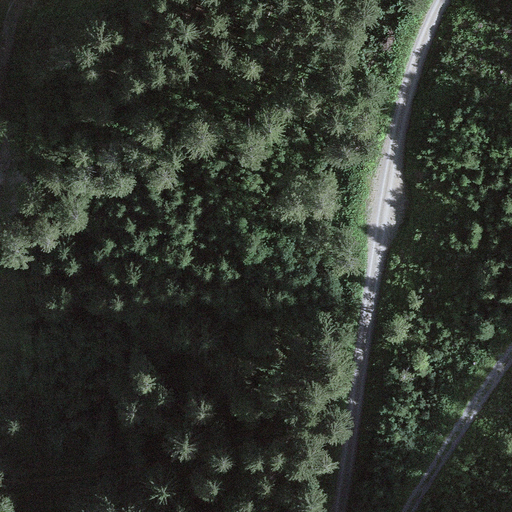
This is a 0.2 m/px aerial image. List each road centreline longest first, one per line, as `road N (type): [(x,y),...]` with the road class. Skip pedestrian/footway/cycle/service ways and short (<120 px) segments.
road 1 (track): [(442,0),(407,88),(390,164),(337,511)]
road 2 (track): [(409,511),(511,355)]
